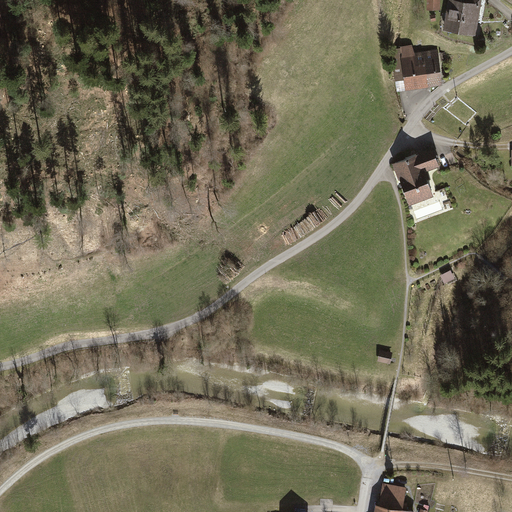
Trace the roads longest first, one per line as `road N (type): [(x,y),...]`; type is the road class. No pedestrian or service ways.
road 1 (unclassified): [(0,365),(175,325),(223,300),(350,208),(429,101),(511,51)]
road 2 (track): [(0,491),(64,444),(153,421),(245,426),(325,442),(350,451),(364,468)]
road 3 (track): [(364,468),(429,464),(511,478)]
